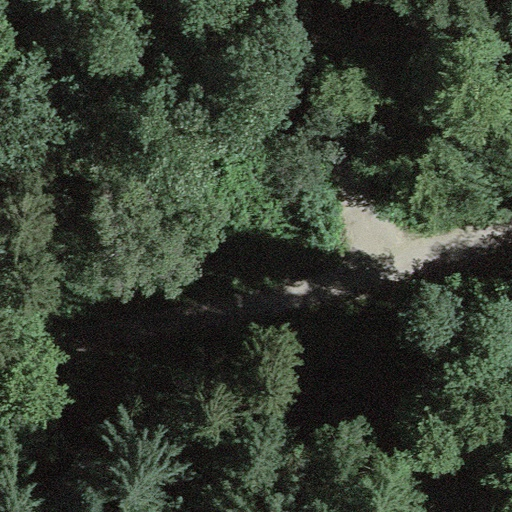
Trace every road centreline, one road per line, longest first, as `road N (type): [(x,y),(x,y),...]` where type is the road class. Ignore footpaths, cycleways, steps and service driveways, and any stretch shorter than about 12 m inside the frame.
road 1 (track): [(0,356),(377,267),(511,220)]
road 2 (track): [(377,267),(343,83),(341,0)]
